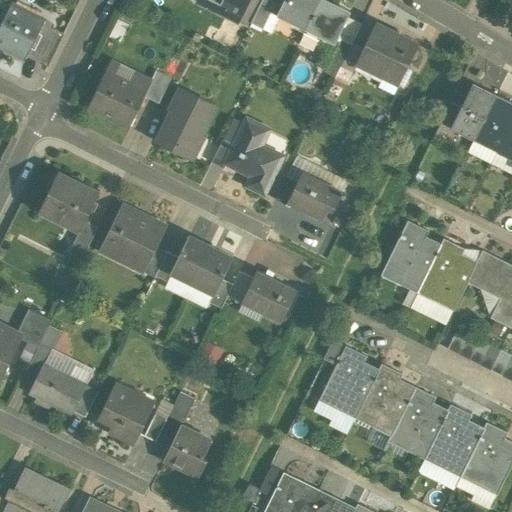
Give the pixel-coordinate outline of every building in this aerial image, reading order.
[(199,0),(199,2),(240,22),(250,0),(199,0)] [(263,0),(253,22),(265,28),(272,12),(271,12),(276,0),(263,0)] [(286,0),(286,2),(282,0),(276,0),(271,12),(272,12),(307,30),(321,0),(286,0)] [(351,12),(327,0),(321,0),(307,30),(335,43),(351,12)] [(46,20),(12,3),(0,27),(0,44),(27,58),(28,56),(46,20)] [(54,25),(46,20),(28,56),(49,66),(65,35),(53,28),(54,25)] [(419,46),(376,24),(364,48),(360,57),(388,71),(385,76),(400,84),(408,69),(419,46)] [(344,38),(328,71),(337,76),(343,66),(354,43),(344,38)] [(364,48),(354,43),(343,66),(355,72),(356,69),(359,63),(357,62),(360,57),(364,48)] [(419,46),(408,69),(419,75),(431,52),(419,46)] [(388,71),(360,57),(357,62),(359,63),(356,69),(382,82),(385,76),(388,71)] [(153,80),(113,59),(89,106),(120,122),(124,114),(135,119),(146,96),(148,91),(147,91),(153,80)] [(172,79),(157,71),(153,80),(147,91),(148,91),(146,96),(160,103),(171,82),(172,79)] [(182,88),(171,82),(160,103),(171,109),(182,88)] [(498,95),(474,83),(462,107),(452,128),(476,139),(498,95)] [(216,105),(182,88),(171,109),(174,110),(158,141),(190,157),(216,105)] [(511,123),(511,101),(498,95),(476,139),(498,151),(511,123)] [(450,102),(440,122),(452,128),(462,107),(450,102)] [(266,129),(247,120),(226,163),(251,175),(247,184),(265,193),(283,156),(258,144),(266,129)] [(511,123),(498,151),(511,157),(511,123)] [(322,171),(296,158),(287,177),(297,182),(287,202),(323,219),(338,189),(318,180),(322,171)] [(101,192),(60,171),(41,211),(82,231),(85,224),(101,192)] [(287,202),(297,182),(287,177),(286,177),(275,200),(286,205),(287,202)] [(123,204),(101,249),(144,271),(146,267),(148,268),(158,248),(169,225),(153,217),(152,219),(123,204)] [(409,221),(387,266),(405,274),(401,283),(419,292),(423,283),(441,247),(425,239),(429,231),(409,221)] [(82,231),(71,253),(83,259),(98,230),(85,224),(82,231)] [(233,258),(189,236),(179,257),(171,273),(173,273),(214,294),(215,294),(223,279),(233,258)] [(466,249),(445,239),(441,247),(423,283),(441,292),(437,301),(455,310),(471,277),(477,265),(462,257),(466,249)] [(158,248),(148,268),(146,267),(144,271),(156,277),(157,275),(168,253),(158,248)] [(511,264),(484,251),(477,265),(471,277),(508,295),(497,319),(511,326),(511,264)] [(168,253),(157,275),(169,281),(173,273),(171,273),(179,257),(168,252),(168,253)] [(259,270),(242,302),(244,303),(247,297),(268,308),(265,314),(282,322),(298,290),(259,270)] [(223,279),(215,294),(214,294),(210,301),(223,308),(234,285),(223,279)] [(54,318),(31,307),(21,327),(44,337),(54,318)] [(19,332),(0,322),(0,370),(5,373),(22,337),(23,334),(19,332)] [(44,337),(21,327),(19,332),(23,334),(22,337),(40,346),(42,341),(44,337)] [(470,334),(458,328),(448,348),(460,354),(470,334)] [(481,339),(470,334),(460,354),(471,359),(481,339)] [(491,344),(481,339),(471,359),(481,365),(491,344)] [(347,346),(334,340),(325,359),(337,365),(347,346)] [(40,346),(28,370),(39,375),(46,361),(47,362),(54,347),(42,341),(40,346)] [(491,344),(481,365),(492,370),(502,350),(491,344)] [(367,356),(347,346),(337,365),(324,392),(342,401),(338,409),(356,418),(360,409),(379,372),(363,364),(367,356)] [(511,357),(511,354),(502,350),(492,370),(503,375),(511,357)] [(511,357),(503,375),(511,379),(511,357)] [(47,362),(46,361),(39,375),(31,392),(74,413),(75,410),(88,384),(89,383),(47,362)] [(379,372),(360,409),(378,418),(374,426),(392,435),(394,432),(414,390),(399,382),(403,374),(383,364),(379,372)] [(156,403),(117,383),(102,413),(116,420),(110,432),(135,445),(156,403)] [(88,384),(75,410),(86,416),(99,390),(88,384)] [(436,397),(416,387),(414,390),(394,432),(412,441),(408,449),(425,458),(429,450),(448,413),(432,405),(436,397)] [(195,400),(181,392),(170,414),(185,421),(195,400)] [(472,415),(452,405),(448,413),(429,450),(447,459),(443,467),(461,476),(465,468),(484,430),(468,423),(472,415)] [(157,414),(146,436),(156,442),(167,419),(157,414)] [(484,430),(465,468),(483,477),(479,485),(498,494),(511,465),(511,444),(504,441),(508,432),(488,422),(484,430)] [(208,442),(181,429),(182,427),(180,426),(164,459),(166,459),(167,458),(181,464),(180,466),(199,476),(207,459),(203,457),(211,441),(209,440),(208,442)] [(57,511),(69,489),(25,467),(7,505),(3,511),(57,511)] [(285,473),(265,511),(309,511),(317,496),(302,488),(305,483),(285,473)] [(250,483),(243,498),(252,502),(259,488),(250,483)] [(340,501),(320,490),(317,496),(309,511),(350,511),(338,506),(340,501)] [(115,511),(90,500),(83,511),(115,511)]
